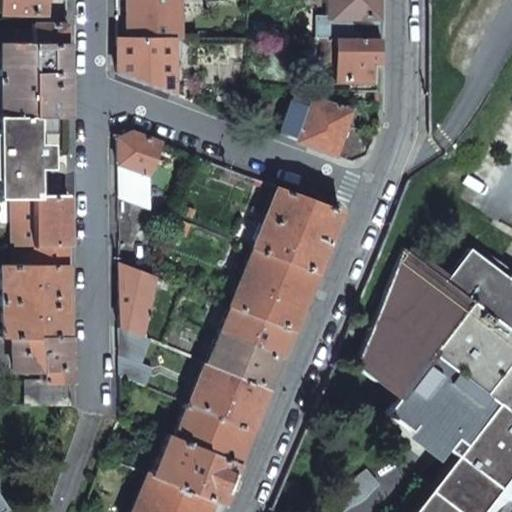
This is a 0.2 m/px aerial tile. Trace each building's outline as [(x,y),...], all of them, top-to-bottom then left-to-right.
[(0,0),(0,12),(43,13),(42,0),(0,0)] [(125,0),(125,12),(126,37),(178,38),(178,0),(125,0)] [(376,0),(331,0),(331,14),(313,14),(313,38),(320,38),(376,38),(376,3),(376,0)] [(0,29),(0,114),(31,115),(65,115),(65,78),(65,42),(65,25),(30,24),(30,30),(0,29)] [(115,37),(115,73),(170,93),(170,59),(178,59),(178,38),(126,37),(115,37)] [(376,38),(320,38),(320,59),(331,59),(331,79),(349,79),(348,89),(376,89),(376,64),(376,38)] [(275,132),(330,153),(348,160),(363,153),(371,134),(356,129),(341,124),(346,111),(313,99),(317,88),(292,88),(275,132)] [(31,115),(0,114),(0,195),(30,195),(33,195),(32,164),(46,164),(46,155),(46,145),(32,145),(31,115)] [(147,177),(157,142),(129,131),(113,137),(115,162),(146,177),(147,177)] [(145,206),(146,177),(115,162),(117,196),(145,206)] [(326,240),(339,210),(274,185),(249,246),(251,247),(313,271),(326,240)] [(33,195),(30,195),(31,245),(66,245),(66,220),(66,195),(33,195)] [(190,216),(194,210),(181,205),(179,211),(190,216)] [(184,235),(188,223),(177,218),(172,230),(184,235)] [(442,280),(507,331),(511,322),(511,270),(510,274),(509,273),(505,277),(492,270),(498,262),(475,244),(471,250),(467,248),(442,280)] [(66,245),(31,245),(31,265),(67,265),(66,245)] [(301,300),(313,271),(251,247),(226,304),(289,328),(301,300)] [(452,455),(407,511),(474,511),(493,488),(508,468),(510,479),(511,480),(511,334),(507,331),(442,280),(400,247),(353,359),(354,364),(357,369),(372,380),(373,378),(378,382),(383,411),(407,430),(412,424),(454,371),(494,402),(452,455)] [(139,335),(153,276),(117,262),(117,294),(117,326),(139,335)] [(31,265),(0,264),(0,335),(8,335),(67,335),(67,300),(67,265),(31,265)] [(277,358),(289,328),(226,304),(214,333),(277,358)] [(139,363),(149,339),(139,335),(117,326),(117,355),(139,363)] [(271,372),(277,358),(214,333),(203,361),(265,386),(271,372)] [(0,335),(0,368),(8,368),(8,335),(0,335)] [(67,335),(8,335),(8,368),(43,368),(43,379),(43,380),(67,380),(67,357),(67,335)] [(143,385),(151,367),(139,363),(117,355),(117,375),(143,385)] [(257,407),(265,386),(203,361),(185,402),(248,428),(257,407)] [(454,371),(412,424),(452,455),(494,402),(454,371)] [(43,379),(22,379),(22,405),(67,405),(67,380),(43,380),(43,379)] [(241,446),(248,428),(185,402),(170,437),(234,463),(241,446)] [(121,424),(124,418),(117,415),(115,421),(121,424)] [(226,482),(234,463),(170,437),(164,434),(147,473),(208,498),(217,502),(226,482)] [(510,500),(511,501),(511,480),(510,479),(508,468),(493,488),(510,500)] [(201,511),(208,498),(147,473),(145,472),(128,511),(201,511)] [(493,488),(474,511),(500,511),(510,500),(493,488)] [(511,511),(511,501),(510,500),(500,511),(511,511)]
